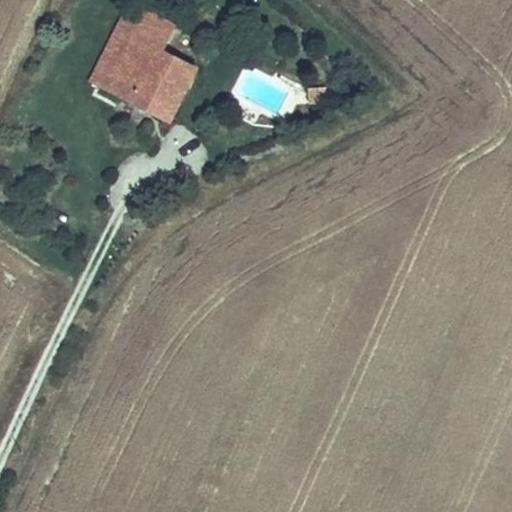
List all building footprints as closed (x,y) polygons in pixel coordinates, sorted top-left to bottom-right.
[(156,13),(162,0),(145,0),(143,6),(156,13)] [(152,33),(145,46),(161,54),(175,26),(144,10),(136,25),(152,33)] [(136,26),(122,19),(109,46),(92,81),(106,88),(136,26)] [(169,121),(185,90),(151,73),(161,54),(145,46),(152,33),(136,25),(136,26),(106,88),(169,121)] [(161,54),(151,73),(185,90),(194,71),(161,54)] [(325,84),(293,86),(296,120),(328,117),(325,84)]
